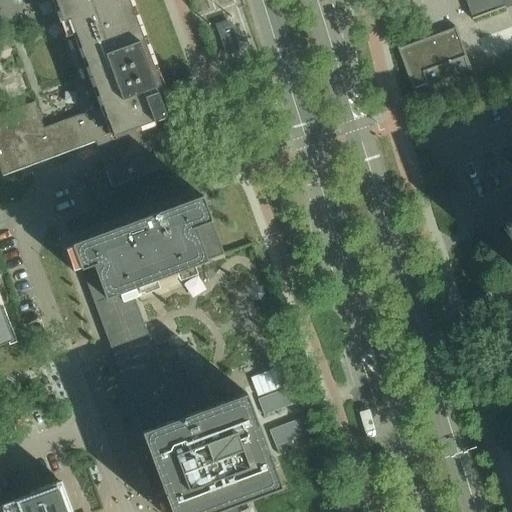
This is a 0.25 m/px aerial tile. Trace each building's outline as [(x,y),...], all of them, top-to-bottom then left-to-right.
[(0,345),(14,341),(0,304),(0,169),(3,177),(77,150),(96,143),(107,172),(113,188),(170,166),(154,123),(156,122),(167,118),(159,98),(158,93),(156,88),(161,86),(128,0),(56,0),(97,109),(45,128),(36,103),(0,116),(0,345)] [(466,0),(474,19),(472,19),(473,21),(507,8),(504,2),(508,0),(466,0)] [(230,23),(217,27),(228,56),(240,52),(230,23)] [(398,48),(414,93),(416,92),(415,90),(427,85),(428,86),(470,70),(470,71),(472,71),(456,27),(454,28),(454,29),(400,49),(399,48),(398,48)] [(101,164),(80,173),(88,193),(110,184),(101,164)] [(203,196),(73,245),(94,303),(104,300),(152,429),(142,432),(156,468),(144,472),(153,495),(164,491),(171,511),(236,511),(234,505),(282,488),(250,402),(247,394),(199,411),(174,344),(154,351),(131,290),(225,255),(203,196)] [(296,385),(260,397),(266,416),(302,404),(296,385)] [(272,428),(278,445),(313,432),(307,415),(272,428)] [(72,511),(62,483),(0,506),(0,511),(72,511)]
